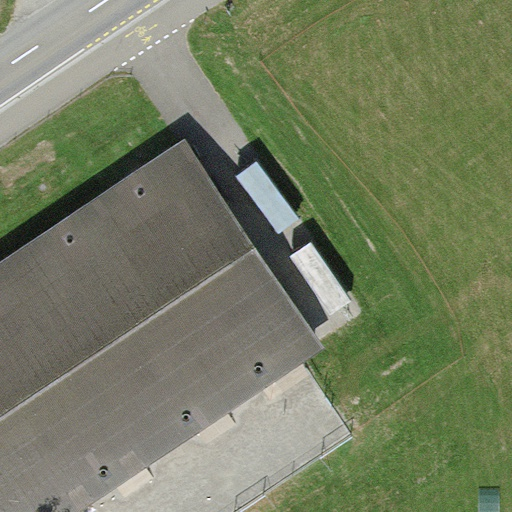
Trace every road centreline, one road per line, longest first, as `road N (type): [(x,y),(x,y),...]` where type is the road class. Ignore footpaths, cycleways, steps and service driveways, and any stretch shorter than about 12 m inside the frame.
road 1 (track): [(145,38),(290,250)]
road 2 (tertiary): [(111,0),(0,73)]
